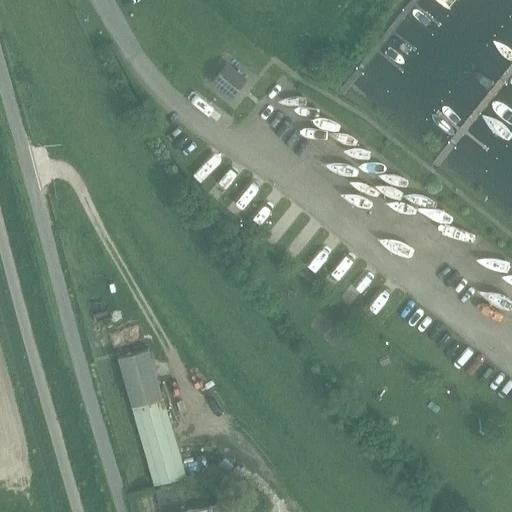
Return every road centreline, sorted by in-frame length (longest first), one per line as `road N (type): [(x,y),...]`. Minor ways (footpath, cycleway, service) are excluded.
road 1 (unclassified): [(125,511),(0,76)]
road 2 (unclassified): [(77,511),(0,252)]
